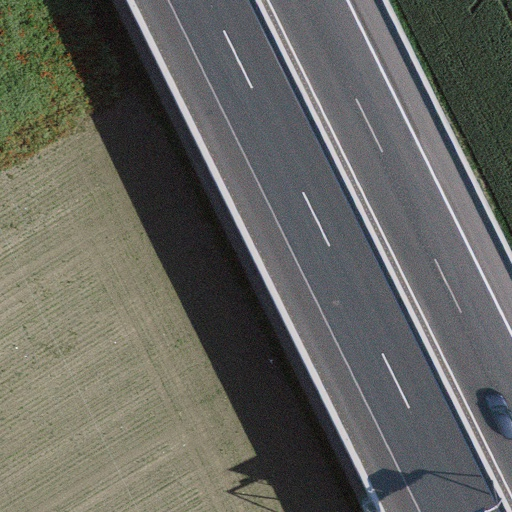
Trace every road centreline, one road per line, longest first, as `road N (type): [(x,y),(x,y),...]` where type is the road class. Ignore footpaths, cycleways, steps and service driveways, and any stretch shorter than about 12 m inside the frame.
road 1 (motorway): [(208,0),(460,511)]
road 2 (motorway): [(511,415),(307,0)]
